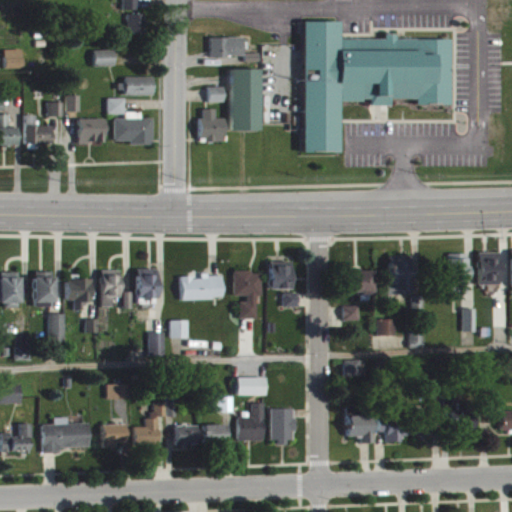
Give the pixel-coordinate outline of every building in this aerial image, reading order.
[(139,5),(125,4),(124,19),(139,19),(139,5)] [(448,36),(392,36),(392,32),(380,32),(380,36),(336,36),(336,19),(298,19),(298,43),(298,121),(297,150),(335,150),(335,100),(359,100),(359,97),(366,97),(366,104),(387,105),(387,97),(412,97),(412,104),(448,104),(448,36)] [(146,41),(145,22),(129,23),(130,41),(146,41)] [(212,65),(245,65),(244,46),(212,47),(212,65)] [(23,58),(5,58),(6,77),(24,77),(23,58)] [(95,59),(95,76),(116,75),(116,58),(95,59)] [(261,78),(232,78),(232,139),(261,139),(261,78)] [(154,86),(125,86),(126,104),(154,104),(154,86)] [(210,111),(226,111),(225,95),(210,95),(210,111)] [(67,121),(81,120),(81,104),(67,104),(67,121)] [(126,107),(108,107),(109,123),(126,123),(126,107)] [(64,111),(49,111),(49,125),(64,125),(64,111)] [(203,151),(227,150),(226,126),(217,127),(217,117),(201,118),(203,151)] [(116,150),(132,149),(132,154),(155,153),(154,127),(142,127),(142,120),(127,121),(127,127),(116,127),(116,150)] [(17,136),(9,136),(9,123),(0,123),(0,153),(16,154),(17,136)] [(37,124),(25,124),(25,152),(54,151),(54,135),(38,135),(37,124)] [(80,127),(80,151),(105,152),(106,128),(80,127)] [(500,294),(501,262),(479,261),(478,293),(500,294)] [(470,263),(451,262),(449,304),(469,305),(470,263)] [(411,263),(389,264),(390,303),(412,303),(411,263)] [(271,298),(292,297),(292,270),(270,271),(271,298)] [(158,277),(137,278),(138,307),(158,306),(158,277)] [(374,278),(349,278),(349,302),(374,302),(374,278)] [(101,316),(112,316),(112,306),(120,306),(121,280),(102,279),(101,316)] [(0,314),(20,315),(20,281),(0,280),(0,314)] [(54,310),(54,280),(34,280),(34,310),(54,310)] [(240,327),(257,328),(258,305),(262,305),(262,280),(235,280),(234,305),(248,305),(248,311),(241,311),(240,327)] [(92,288),(78,287),(78,283),(68,283),(67,309),(75,309),(74,319),(84,319),(84,311),(92,311),(92,288)] [(182,309),(223,307),(223,283),(202,284),(202,286),(182,286),(182,309)] [(133,301),(124,300),(124,317),(133,318),(133,301)] [(284,315),(299,315),(300,302),(285,301),(284,315)] [(345,329),(360,329),(359,315),(345,315),(345,329)] [(463,341),(476,341),(476,318),(464,318),(463,341)] [(65,322),(50,322),(50,350),(66,350),(65,322)] [(98,328),(87,328),(87,342),(99,342),(98,328)] [(396,328),(377,328),(377,344),(396,344),(396,328)] [(189,329),(171,329),(172,347),(190,347),(189,329)] [(166,365),(165,341),(150,342),(151,365),(166,365)] [(345,386),(367,386),(366,368),(345,369),(345,386)] [(266,387),(238,387),(238,404),(266,404),(266,387)] [(0,412),(22,412),(21,392),(0,392),(0,412)] [(131,393),(108,393),(108,408),(131,408),(131,393)] [(413,445),(434,444),(433,429),(445,429),(444,410),(454,410),(454,403),(432,403),(433,425),(412,426),(413,445)] [(218,421),(234,421),(234,406),(218,406),(218,421)] [(160,427),(167,427),(167,411),(154,411),(154,427),(146,427),(146,436),(135,436),(135,456),(159,456),(160,427)] [(239,449),(265,450),(266,412),(253,412),(252,426),(239,426),(239,449)] [(296,417),(272,418),(272,452),(296,452),(296,417)] [(474,440),(474,421),(451,420),(451,440),(474,440)] [(511,437),(511,420),(483,420),(482,437),(511,437)] [(349,446),(361,446),(362,452),(374,452),(373,424),(348,425),(349,446)] [(90,432),(69,432),(69,426),(55,427),(55,433),(42,433),(43,462),(61,462),(61,456),(91,455),(90,432)] [(386,449),(407,449),(407,426),(378,427),(378,441),(386,440),(386,449)] [(31,461),(31,433),(20,433),(21,445),(11,445),(11,442),(1,442),(1,461),(31,461)] [(126,433),(103,433),(103,457),(117,456),(117,451),(127,451),(126,433)] [(204,451),(227,451),(227,433),(204,433),(204,451)] [(199,434),(176,434),(176,454),(199,454),(199,434)]
